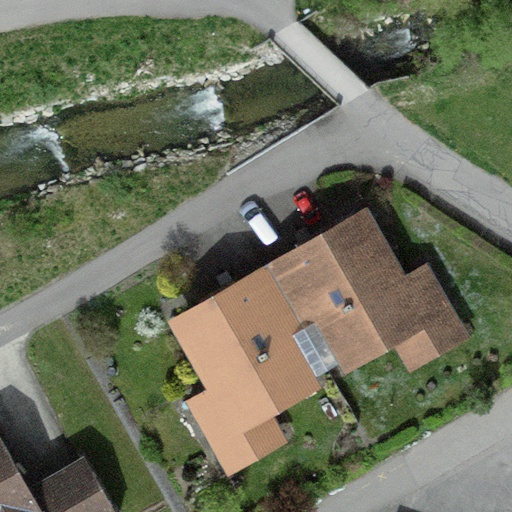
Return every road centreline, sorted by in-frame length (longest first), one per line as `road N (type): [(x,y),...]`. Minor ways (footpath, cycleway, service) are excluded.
road 1 (residential): [(374,115),(0,329)]
road 2 (residential): [(511,402),(314,511)]
road 3 (residential): [(374,115),(245,0)]
road 4 (residential): [(511,217),(374,115)]
